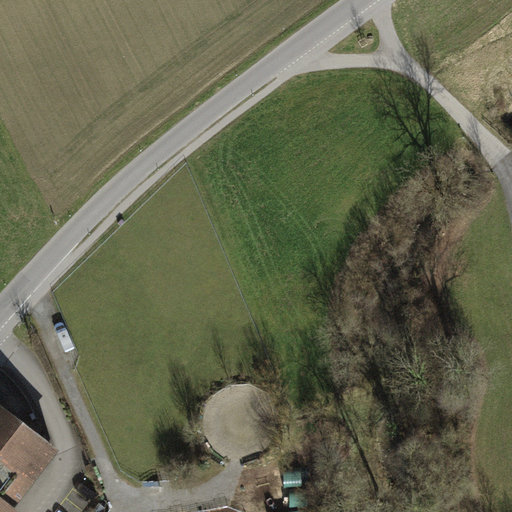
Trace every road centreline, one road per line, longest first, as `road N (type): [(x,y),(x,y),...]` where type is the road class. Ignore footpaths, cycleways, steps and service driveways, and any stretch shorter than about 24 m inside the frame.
road 1 (tertiary): [(0,333),(122,191),(361,0)]
road 2 (track): [(511,199),(504,169),(422,75),(402,64),(283,57)]
road 3 (unclassified): [(69,459),(27,370),(0,342)]
